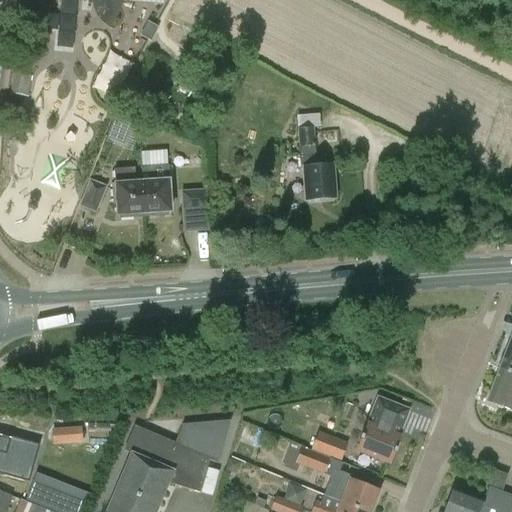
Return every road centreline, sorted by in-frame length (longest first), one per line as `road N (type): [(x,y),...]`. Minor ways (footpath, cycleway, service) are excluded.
road 1 (primary): [(511,270),(0,312)]
road 2 (unclassified): [(366,0),(511,75)]
